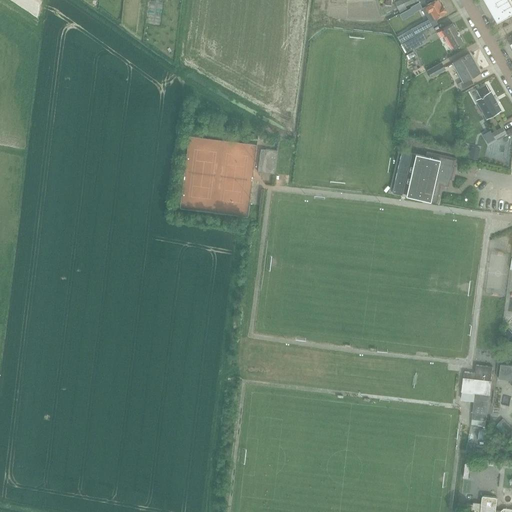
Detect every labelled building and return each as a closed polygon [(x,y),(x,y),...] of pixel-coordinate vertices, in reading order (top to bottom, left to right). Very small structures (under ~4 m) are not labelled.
[(400,0),(395,2),(399,11),(406,8),(406,6),(419,0),(418,0),(400,0)] [(411,30),(397,38),(400,44),(414,36),(437,24),(434,19),(447,12),(442,5),(441,5),(438,0),(435,0),(426,5),(427,5),(422,8),(425,13),(429,20),(411,30)] [(511,0),(485,0),(498,22),(511,14),(511,42),(511,44),(511,46),(511,0)] [(411,8),(399,14),(402,19),(414,13),(413,12),(421,8),(418,2),(410,7),(411,8)] [(453,23),(441,30),(444,36),(446,35),(454,48),(463,43),(453,23)] [(424,32),(413,38),(402,44),(406,52),(423,43),(421,41),(427,38),(424,32)] [(470,53),(453,63),(463,81),(457,84),(461,90),(473,83),(470,77),(480,72),(470,53)] [(442,63),(428,70),(431,77),(445,69),(442,63)] [(476,99),(486,118),(500,110),(490,91),(489,91),(486,85),(476,90),(480,96),(476,99)] [(490,130),(483,135),(487,143),(495,139),(506,133),(503,127),(491,133),(490,130)] [(278,151),(265,149),(260,149),(257,172),(275,174),(278,151)] [(454,166),(456,159),(426,152),(425,156),(402,151),(392,193),(402,195),(402,193),(406,194),(406,196),(430,201),(438,203),(442,185),(450,187),(451,180),(453,180),(456,166),(454,166)] [(511,341),(511,335),(508,331),(503,336),(510,343),(511,341)] [(511,365),(501,364),(499,379),(499,378),(508,379),(511,382),(511,365)] [(491,380),(492,367),(476,365),(475,373),(464,372),(461,391),(475,393),(472,418),(471,424),(485,426),(486,420),(489,395),(491,380)] [(511,435),(511,428),(502,419),(499,422),(511,435)] [(482,505),(471,504),(467,503),(465,511),(511,511),(511,508),(504,508),(501,510),(500,511),(495,511),(496,507),(497,498),(496,497),(483,495),(483,496),(482,505)]
